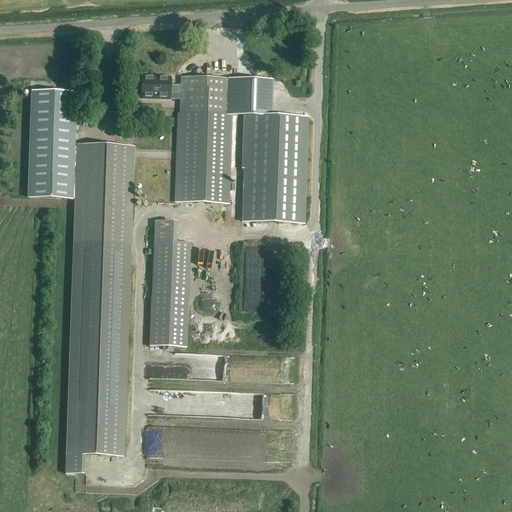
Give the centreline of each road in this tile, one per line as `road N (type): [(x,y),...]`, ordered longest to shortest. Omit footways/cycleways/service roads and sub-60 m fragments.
road 1 (unknown): [(320,9),(307,236),(158,212),(139,224),(135,471)]
road 2 (unclassified): [(0,31),(320,9)]
road 3 (unclassified): [(320,9),(473,0)]
